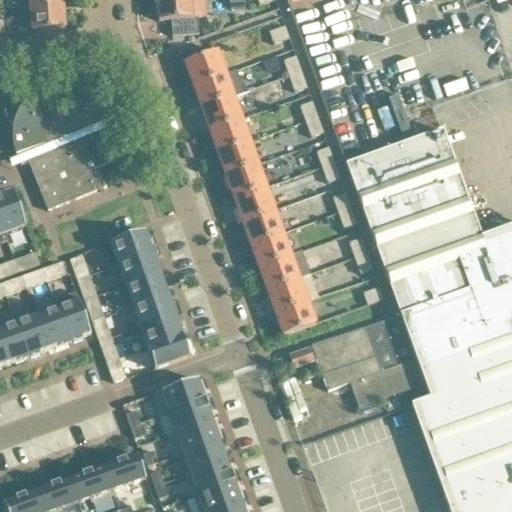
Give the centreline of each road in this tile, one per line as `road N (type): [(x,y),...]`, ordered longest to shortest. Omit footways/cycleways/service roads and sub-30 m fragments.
road 1 (residential): [(237,355),(136,68),(128,52),(109,46)]
road 2 (residential): [(0,439),(237,355)]
road 3 (unclassified): [(237,355),(295,511)]
